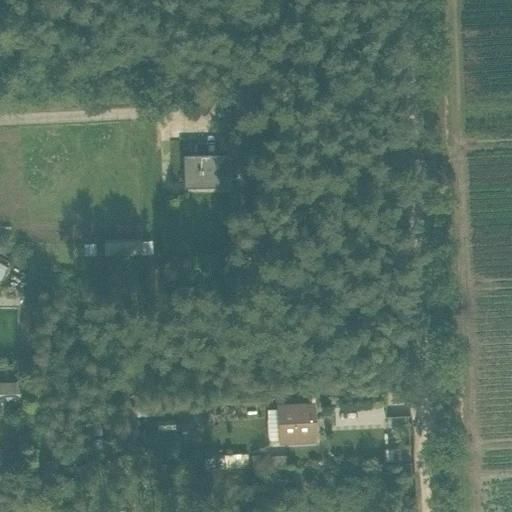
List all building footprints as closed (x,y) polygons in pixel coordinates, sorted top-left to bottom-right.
[(183,159),(184,191),(231,190),(231,157),(183,159)] [(105,258),(142,256),(141,240),(104,242),(104,245),(96,245),(96,256),(104,255),(105,258)] [(0,283),(9,267),(0,261),(0,283)] [(0,417),(25,416),(24,384),(0,384),(0,417)] [(280,447),(316,445),(314,405),(278,406),(278,411),(266,411),(267,443),(280,442),(280,447)] [(127,437),(136,437),(135,409),(127,409),(128,419),(118,420),(119,430),(126,430),(127,437)] [(137,418),(163,418),(163,410),(137,410),(137,418)] [(182,441),(192,441),(191,424),(181,425),(182,441)] [(0,466),(5,472),(17,472),(24,464),(25,453),(18,444),(6,444),(0,448),(0,466)] [(385,463),(410,462),(409,451),(384,452),(385,463)] [(217,470),(248,469),(248,457),(217,457),(217,470)] [(269,467),(286,467),(286,457),(269,457),(269,467)]
